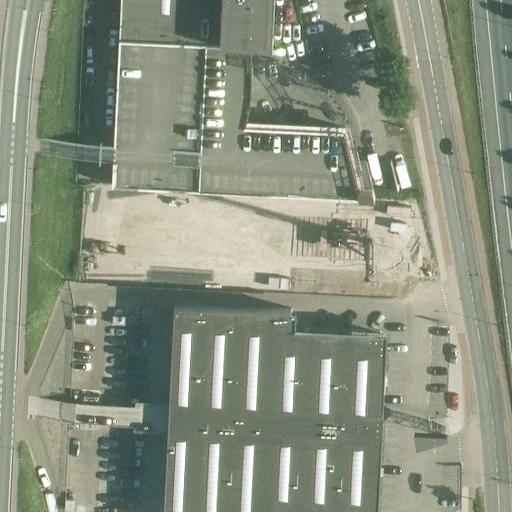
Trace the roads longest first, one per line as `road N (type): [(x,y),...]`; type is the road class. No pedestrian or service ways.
road 1 (secondary): [(469,311),(417,0)]
road 2 (tertiary): [(0,407),(14,123)]
road 3 (secondary): [(494,511),(469,311)]
road 4 (tertiary): [(14,123),(35,0)]
road 5 (tertiary): [(16,0),(14,123)]
